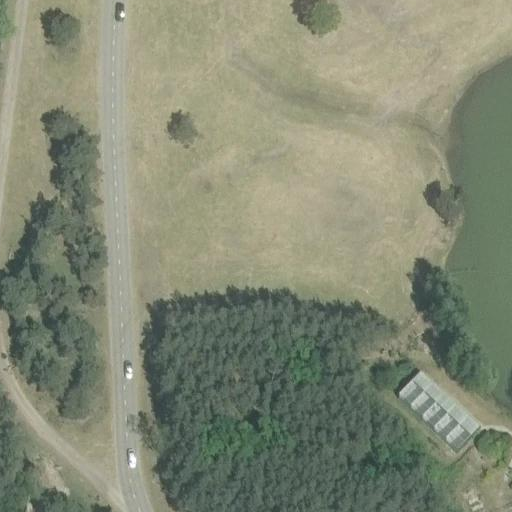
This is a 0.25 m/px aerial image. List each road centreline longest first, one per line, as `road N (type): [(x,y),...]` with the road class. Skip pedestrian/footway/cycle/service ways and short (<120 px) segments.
road 1 (track): [(137,507),(38,423),(14,391),(0,351)]
road 2 (track): [(0,172),(22,0)]
